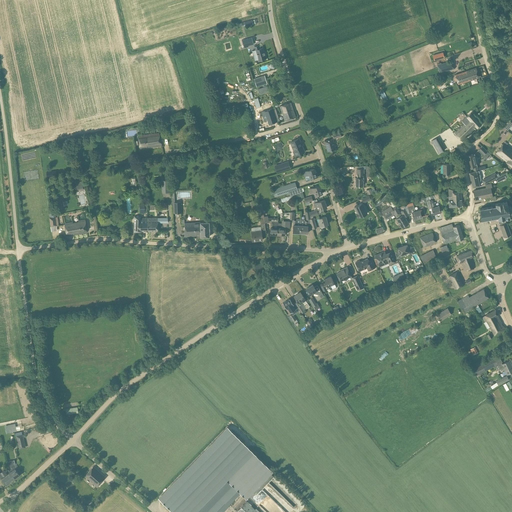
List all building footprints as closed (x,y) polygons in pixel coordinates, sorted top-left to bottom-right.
[(252,37),(241,40),(242,40),(243,45),(244,48),(248,47),(248,46),(254,44),(252,37)] [(254,47),(255,50),(252,51),(255,61),(258,60),(258,61),(267,58),(266,54),(265,54),(263,48),(260,48),(259,45),(254,47)] [(455,68),(452,61),(437,65),(439,73),(455,68)] [(479,77),(476,68),(455,75),(458,84),(479,77)] [(266,83),(264,76),(254,79),(257,86),(266,83)] [(444,84),(441,79),(435,83),(438,88),(444,84)] [(296,117),(291,102),(280,106),(285,121),(296,117)] [(264,126),(277,122),(276,117),(275,117),(272,109),(264,111),(260,113),(264,126)] [(462,121),(464,123),(454,133),(462,142),(475,129),(475,130),(481,124),(470,113),(462,121)] [(343,134),(363,121),(360,116),(340,129),(343,134)] [(164,128),(163,121),(149,123),(150,130),(153,129),(154,130),(157,129),(157,130),(160,129),(163,129),(163,128),(164,128)] [(140,149),(162,146),(159,133),(138,136),(140,149)] [(301,142),(299,138),(289,142),(293,151),(292,151),(295,157),(305,152),(302,145),(303,145),(302,142),(301,142)] [(336,149),(333,138),(324,141),(328,151),(336,149)] [(440,141),(434,145),(439,153),(445,150),(440,141)] [(508,144),(505,141),(504,143),(496,153),(506,161),(506,162),(511,166),(511,149),(507,145),(508,144)] [(482,146),(479,150),(487,158),(487,157),(488,157),(488,156),(490,155),(485,149),(482,146)] [(473,166),(474,171),(479,170),(486,169),(485,165),(477,167),(477,165),(474,154),(465,156),(468,167),(473,166)] [(288,161),(275,166),(277,172),(290,168),(288,161)] [(314,168),(303,172),(306,181),(310,180),(310,178),(317,176),(317,175),(316,172),(315,172),(314,168)] [(356,177),(355,177),(355,186),(363,186),(363,173),(364,173),(364,169),(356,169),(356,177)] [(486,169),(479,170),(474,171),(469,173),(472,187),(480,185),(478,180),(477,176),(480,175),(479,171),(486,169)] [(493,175),(493,174),(490,176),(490,177),(487,178),(484,180),(485,183),(498,177),(497,174),(494,175),(493,175)] [(170,192),(169,180),(162,180),(162,193),(170,192)] [(83,189),(82,181),(75,183),(76,185),(75,186),(76,191),(83,189)] [(285,197),(293,195),(303,193),(301,187),(297,188),(295,182),(273,189),(276,197),(288,193),(289,196),(285,197)] [(492,187),(491,184),(485,185),(486,188),(473,191),(475,200),(493,196),(491,187),(492,187)] [(322,193),(320,186),(309,189),(310,193),(314,191),(315,195),(322,193)] [(454,192),(454,189),(448,189),(449,207),(462,206),(462,200),(461,192),(454,192)] [(175,202),(174,190),(171,190),(171,200),(171,204),(172,204),(172,205),(173,205),(173,213),(182,213),(181,202),(175,202)] [(388,193),(387,192),(374,205),(375,207),(388,193)] [(294,200),(293,195),(285,197),(278,200),(279,203),(294,199),(294,200)] [(310,217),(313,216),(318,214),(317,211),(320,210),(327,208),(324,200),(314,203),(315,208),(314,210),(314,211),(309,212),(309,211),(310,217)] [(263,216),(260,203),(258,204),(254,205),(253,202),(253,201),(251,201),(252,210),(259,209),(260,224),(264,223),(263,216)] [(511,219),(511,215),(509,214),(509,213),(510,213),(511,213),(511,211),(511,206),(511,207),(511,206),(510,205),(508,205),(508,201),(491,204),(491,206),(479,208),(481,220),(498,217),(498,219),(499,219),(501,225),(499,225),(504,238),(511,235),(507,223),(506,223),(505,220),(510,219),(510,218),(511,219)] [(382,212),(386,219),(394,214),(396,217),(401,214),(394,202),(390,205),(391,206),(382,212)] [(262,203),(260,203),(263,216),(264,223),(268,223),(268,216),(264,217),(262,203)] [(359,217),(367,213),(362,203),(354,206),(357,212),(356,213),(358,217),(359,216),(359,217)] [(413,205),(413,203),(408,204),(406,205),(408,210),(409,213),(412,213),(414,219),(421,217),(419,210),(415,211),(413,205)] [(436,207),(435,203),(431,204),(433,208),(432,208),(433,214),(440,212),(439,206),(436,207)] [(409,214),(407,210),(402,213),(403,215),(397,219),(401,227),(408,223),(405,217),(408,215),(408,214),(409,214)] [(56,217),(55,213),(50,214),(52,226),(56,226),(59,226),(57,217),(56,217)] [(141,231),(147,231),(147,218),(140,218),(140,216),(134,216),(134,232),(141,231)] [(328,224),(325,216),(318,219),(320,226),(328,224)] [(168,218),(147,218),(147,231),(158,231),(158,222),(163,222),(163,223),(168,223),(168,218)] [(293,227),(293,232),(300,233),(300,225),(301,219),(296,219),(296,220),(293,220),(293,227)] [(87,233),(85,220),(78,221),(78,223),(72,224),(72,222),(64,224),(67,236),(71,235),(70,234),(73,233),(74,235),(87,233)] [(282,223),(278,223),(277,235),(285,235),(285,228),(289,228),(290,221),(282,221),(282,223)] [(209,236),(209,222),(200,222),(185,223),(184,236),(200,236),(201,237),(209,236)] [(453,227),(452,224),(439,228),(445,244),(457,240),(457,241),(459,240),(464,239),(459,225),(453,227)] [(262,240),(261,230),(251,231),(252,241),(262,240)] [(436,242),(432,233),(420,238),(424,247),(436,242)] [(407,248),(407,245),(397,247),(398,250),(395,251),(397,258),(401,257),(400,254),(409,252),(409,254),(413,253),(411,247),(407,248)] [(450,253),(446,245),(440,247),(442,254),(436,256),(433,250),(420,256),(425,266),(450,253)] [(473,256),(471,250),(456,255),(459,261),(461,261),(464,271),(476,267),(472,257),(473,256)] [(388,259),(390,264),(395,262),(391,252),(385,254),(385,252),(375,255),(378,263),(388,259)] [(368,270),(375,267),(374,264),(372,259),(369,261),(368,258),(360,262),(360,260),(355,262),(357,267),(359,271),(367,268),(368,270)] [(443,267),(440,261),(430,267),(433,272),(443,267)] [(351,276),(347,267),(340,270),(341,271),(336,273),(340,281),(351,276)] [(460,275),(458,271),(449,275),(450,276),(449,276),(452,282),(451,283),(454,289),(465,284),(461,277),(460,278),(459,275),(460,275)] [(363,287),(357,275),(352,278),(357,290),(363,287)] [(323,283),(320,284),(323,291),(326,290),(325,287),(327,286),(328,287),(331,285),(332,289),(336,287),(331,276),(324,279),(326,283),(324,284),(323,283)] [(314,287),(312,284),(306,288),(310,295),(313,293),(314,294),(318,294),(319,294),(321,298),(324,296),(317,285),(314,287)] [(488,298),(483,289),(469,297),(468,295),(458,302),(464,312),(488,298)] [(300,292),(294,296),(300,305),(299,305),(297,307),(299,310),(300,311),(300,312),(301,313),(304,311),(300,305),(303,303),(304,304),(303,305),(306,309),(309,306),(307,302),(308,302),(306,298),(304,298),(300,292)] [(317,305),(312,297),(309,300),(314,307),(315,308),(317,306),(317,305)] [(283,303),(287,308),(288,308),(290,312),(295,309),(297,311),(299,310),(297,307),(295,303),(294,303),(293,304),(290,298),(289,299),(283,303)] [(451,315),(448,309),(437,315),(441,321),(451,315)] [(498,314),(495,309),(482,317),(485,322),(486,321),(494,336),(505,329),(503,326),(502,326),(501,324),(502,323),(497,315),(498,314)] [(298,322),(292,314),(289,316),(288,317),(291,321),(292,320),(295,324),(298,322)] [(418,330),(415,325),(398,335),(400,339),(411,333),(411,334),(418,330)] [(472,368),(476,376),(498,364),(500,367),(501,370),(504,369),(505,371),(502,372),(502,373),(503,375),(504,375),(507,374),(511,372),(511,369),(511,367),(511,366),(509,361),(502,364),(501,363),(502,362),(498,355),(472,368)] [(496,380),(498,385),(509,379),(507,375),(496,380)] [(17,431),(15,423),(8,425),(5,426),(6,433),(10,432),(17,431)] [(157,497),(173,511),(219,511),(240,492),(241,493),(246,498),(272,470),(226,426),(157,497)] [(22,431),(15,433),(19,449),(26,447),(23,434),(22,434),(22,431)] [(20,475),(18,472),(17,471),(16,468),(17,468),(16,463),(11,465),(12,470),(9,472),(9,473),(14,479),(20,475)] [(105,477),(93,466),(85,476),(97,486),(105,477)] [(6,485),(14,479),(9,473),(7,474),(5,470),(0,473),(3,477),(1,478),(6,485)] [(273,476),(271,474),(259,487),(250,496),(252,499),(262,489),(262,488),(273,476)] [(255,509),(246,501),(236,511),(260,511),(256,508),(255,509)]
